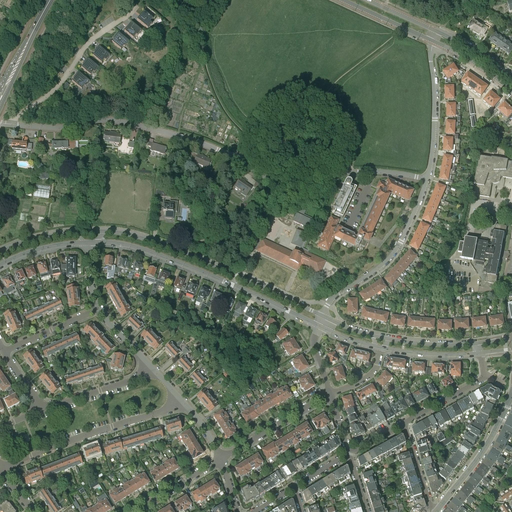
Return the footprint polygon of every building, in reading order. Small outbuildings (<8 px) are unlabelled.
[(144,12),(137,20),(148,29),(152,24),(150,22),(153,19),(144,12)] [(476,34),(482,23),(475,20),(474,22),(474,21),(469,29),(473,31),(473,32),(476,34)] [(131,23),(124,31),(133,39),(136,35),(137,36),(141,31),(131,23)] [(482,23),(476,34),(478,36),(480,35),(483,37),(488,30),(489,30),(490,27),(486,25),(485,25),(482,23)] [(115,39),(112,42),(121,50),(123,46),(124,47),(129,42),(117,33),(113,39),(114,38),(115,39)] [(494,45),(500,37),(495,33),(489,41),(490,41),(490,42),(491,43),(492,43),(494,45)] [(505,40),(500,37),(494,45),(496,46),(497,47),(498,48),(499,48),(505,40)] [(502,50),(504,51),(510,44),(505,40),(499,48),(500,49),(501,50),(502,50)] [(95,53),(92,56),(101,63),(104,60),(106,61),(110,56),(98,47),(94,52),(94,53),(94,52),(95,53)] [(84,65),(81,68),(90,76),(93,72),(94,73),(98,68),(87,59),(82,64),(82,65),(83,64),(84,65)] [(454,65),(449,69),(453,75),(458,72),(454,65)] [(448,79),(453,75),(449,69),(444,72),(448,79)] [(75,78),(72,82),(81,90),(84,86),(85,87),(90,82),(78,72),(73,78),(74,78),(75,78)] [(469,73),(462,82),(467,85),(472,78),(471,78),(473,76),(469,73)] [(472,78),(467,85),(472,89),(478,80),(475,77),(473,79),(472,78)] [(478,80),(472,89),(476,92),(482,85),(481,85),(482,83),(478,80)] [(482,85),(476,92),(481,96),(488,87),(484,84),(483,86),(482,85)] [(491,92),(484,101),(488,105),(494,98),(493,97),(495,96),(491,92)] [(494,98),(488,105),(493,109),(500,100),(496,97),(495,99),(494,98)] [(504,104),(500,108),(498,106),(495,110),(497,111),(498,110),(503,114),(508,108),(504,104)] [(511,111),(508,108),(503,114),(507,118),(511,112),(511,111)] [(453,137),(456,137),(458,137),(458,135),(456,135),(454,134),(455,128),(447,128),(446,134),(453,134),(453,137)] [(104,142),(105,142),(105,143),(115,145),(115,146),(118,146),(119,144),(120,138),(123,139),(124,136),(115,135),(115,133),(110,133),(110,134),(104,133),(103,140),(105,140),(104,142)] [(7,141),(7,145),(12,146),(12,151),(23,152),(26,152),(26,150),(26,144),(27,144),(27,142),(27,139),(23,139),(22,143),(12,142),(13,140),(9,140),(9,141),(7,141)] [(66,143),(52,143),(52,145),(43,143),(43,140),(39,139),(38,145),(40,146),(39,150),(44,151),(45,146),(52,147),(52,150),(62,150),(62,151),(66,151),(67,149),(68,149),(68,143),(66,143)] [(68,143),(68,149),(75,149),(75,140),(66,140),(66,143),(68,143)] [(152,144),(153,141),(149,140),(148,147),(151,148),(150,152),(164,156),(166,148),(152,144)] [(202,156),(198,154),(194,153),(189,151),(189,152),(188,152),(188,153),(188,154),(188,155),(188,156),(189,156),(187,157),(187,158),(187,159),(188,159),(188,160),(189,161),(190,161),(190,162),(191,162),(194,163),(194,164),(202,167),(204,169),(205,169),(206,170),(207,170),(209,169),(210,168),(210,167),(209,166),(210,166),(212,163),(210,162),(211,161),(201,157),(202,156)] [(500,181),(500,180),(500,179),(501,176),(503,177),(511,178),(511,162),(508,161),(492,158),(491,159),(480,157),(477,169),(477,168),(474,185),(475,185),(473,195),(489,198),(492,185),(491,185),(491,183),(494,184),(495,184),(496,184),(497,184),(497,183),(498,183),(499,182),(500,181)] [(450,182),(451,176),(449,175),(441,174),(440,180),(447,181),(446,183),(450,184),(450,182)] [(245,182),(240,179),(234,187),(242,192),(241,194),(245,198),(252,188),(251,189),(243,183),(245,182)] [(351,186),(351,185),(351,184),(351,183),(350,182),(350,181),(349,181),(349,180),(348,180),(347,180),(346,180),(345,181),(344,181),(344,182),(343,182),(331,210),(333,211),(332,214),(333,214),(339,217),(342,211),(345,212),(353,195),(350,194),(353,187),(351,186)] [(359,245),(363,247),(365,248),(367,242),(368,243),(371,236),(370,236),(389,196),(388,196),(389,193),(408,201),(412,191),(391,181),(390,184),(387,182),(386,185),(380,182),(377,188),(380,189),(376,197),(363,226),(359,234),(356,232),(354,235),(341,229),(338,228),(342,219),(332,215),(318,247),(328,251),(334,237),(356,248),(356,247),(357,248),(358,247),(359,247),(359,246),(359,245)] [(256,183),(253,187),(258,191),(261,186),(256,183)] [(445,188),(437,185),(437,187),(436,187),(435,191),(443,194),(445,188)] [(49,200),(50,191),(35,189),(34,197),(49,200)] [(156,190),(155,197),(165,198),(166,191),(156,190)] [(440,200),(443,194),(435,191),(434,191),(435,191),(433,197),(440,200)] [(430,203),(438,206),(440,200),(433,197),(430,203)] [(165,212),(165,218),(173,219),(174,212),(173,212),(174,204),(164,203),(163,211),(165,212)] [(436,212),(438,206),(430,203),(428,208),(436,212)] [(262,240),(261,242),(257,252),(296,270),(297,268),(301,270),(303,266),(319,273),(324,262),(307,254),(308,251),(303,249),(311,229),(314,222),(314,221),(303,215),(305,211),(299,208),(293,222),(307,229),(297,254),(293,252),(292,254),(262,240)] [(425,214),(433,217),(436,212),(428,208),(426,214),(425,214)] [(433,217),(425,214),(424,218),(423,220),(431,223),(433,217)] [(419,229),(418,229),(426,233),(429,227),(421,224),(420,226),(419,226),(418,228),(419,229)] [(465,238),(465,241),(464,243),(460,242),(460,244),(458,253),(462,254),(461,259),(473,261),(474,261),(475,261),(476,261),(475,264),(483,266),(483,263),(484,263),(485,260),(489,261),(488,262),(488,266),(487,266),(487,268),(484,268),(483,274),(486,274),(484,282),(496,285),(497,277),(496,277),(499,263),(501,256),(502,248),(504,234),(506,234),(507,227),(495,225),(494,233),(491,232),(490,238),(493,239),(492,241),(493,241),(492,245),(491,246),(488,246),(488,243),(479,241),(477,241),(477,240),(465,238)] [(424,237),(426,233),(418,229),(416,235),(423,239),(426,240),(427,238),(424,237)] [(421,245),(423,239),(416,235),(413,241),(421,245)] [(418,250),(421,245),(413,241),(412,241),(411,243),(411,244),(410,246),(418,250)] [(418,259),(410,251),(409,253),(408,253),(406,256),(412,262),(414,263),(418,259)] [(412,262),(406,256),(402,261),(408,267),(412,262)] [(104,266),(108,267),(106,277),(106,280),(110,280),(113,280),(114,274),(115,266),(112,266),(113,258),(110,258),(110,257),(108,257),(107,257),(105,257),(104,266)] [(61,265),(61,266),(62,270),(64,270),(65,268),(75,268),(75,259),(67,259),(65,259),(65,261),(67,261),(67,265),(61,265)] [(125,269),(128,269),(130,262),(126,262),(126,261),(119,259),(118,268),(115,268),(114,274),(116,275),(117,272),(119,273),(119,271),(120,271),(121,268),(125,269)] [(49,267),(50,275),(50,276),(51,276),(60,274),(62,273),(62,270),(61,266),(59,267),(58,261),(54,262),(53,261),(51,261),(51,262),(50,262),(51,266),(49,267)] [(408,267),(402,261),(398,266),(404,271),(408,267)] [(136,263),(132,273),(132,270),(129,269),(128,271),(125,281),(131,283),(133,275),(134,273),(139,275),(141,270),(142,269),(143,268),(142,267),(143,265),(136,263)] [(37,266),(40,275),(41,277),(44,276),(44,274),(47,273),(45,264),(41,265),(41,264),(38,265),(38,266),(37,266)] [(404,271),(398,266),(394,270),(400,276),(404,271)] [(36,276),(32,267),(29,269),(28,268),(26,269),(26,270),(25,270),(28,279),(32,277),(33,278),(34,278),(34,280),(37,279),(36,276)] [(65,268),(64,270),(67,270),(66,277),(67,278),(71,278),(71,277),(75,277),(75,268),(65,268)] [(152,269),(149,268),(146,277),(144,276),(142,280),(153,284),(156,276),(154,275),(156,270),(155,270),(155,269),(153,269),(152,269)] [(400,276),(394,270),(390,275),(396,280),(400,276)] [(18,273),(15,274),(18,282),(16,283),(17,287),(19,290),(22,289),(20,286),(24,285),(22,281),(25,280),(21,271),(20,272),(20,271),(18,272),(18,273)] [(156,286),(153,285),(148,298),(153,300),(158,286),(164,288),(169,275),(168,275),(168,274),(166,273),(165,274),(161,272),(156,286)] [(387,278),(385,280),(391,285),(392,285),(396,280),(390,275),(389,275),(387,278)] [(6,294),(13,290),(12,288),(15,287),(13,284),(9,277),(6,279),(6,278),(4,279),(4,280),(3,281),(6,287),(3,289),(5,294),(6,294)] [(173,287),(174,287),(177,288),(176,289),(180,290),(180,289),(180,290),(184,281),(183,281),(183,280),(181,279),(180,280),(177,278),(173,287)] [(381,292),(386,288),(381,281),(379,282),(378,282),(376,283),(376,284),(381,292)] [(118,290),(119,291),(122,289),(120,286),(117,288),(114,283),(105,288),(109,295),(118,290)] [(190,284),(190,286),(187,284),(185,289),(188,290),(186,294),(193,297),(197,287),(194,285),(194,284),(191,283),(191,284),(190,284)] [(375,295),(381,292),(376,284),(371,288),(375,295)] [(68,297),(78,296),(77,286),(67,287),(68,297)] [(19,290),(17,287),(15,288),(20,299),(21,302),(24,301),(22,297),(20,293),(19,290)] [(201,288),(196,302),(200,304),(202,300),(203,301),(204,299),(205,297),(207,298),(209,294),(207,293),(208,291),(206,290),(206,289),(204,289),(203,289),(201,288)] [(370,298),(375,295),(371,288),(365,291),(370,298)] [(122,297),(119,291),(118,290),(109,295),(113,302),(122,297)] [(363,293),(360,295),(365,302),(370,298),(365,291),(364,291),(363,292),(363,293)] [(214,293),(211,301),(217,304),(221,296),(220,296),(219,295),(218,295),(214,293)] [(79,306),(78,296),(68,297),(69,307),(79,306)] [(113,302),(117,309),(126,304),(122,297),(113,302)] [(55,301),(52,302),(56,310),(62,307),(58,298),(55,300),(55,301)] [(222,305),(224,306),(223,308),(229,311),(233,302),(231,301),(230,300),(229,299),(228,299),(227,299),(226,302),(224,301),(222,305)] [(52,311),(56,310),(52,302),(47,305),(51,313),(53,312),(52,311)] [(130,312),(126,304),(117,309),(121,317),(130,312)] [(236,310),(234,312),(241,316),(245,307),(244,306),(243,305),(242,305),(238,304),(238,305),(236,304),(234,309),(236,310)] [(41,307),(44,315),(48,313),(48,314),(51,313),(47,305),(41,307)] [(41,316),(44,315),(41,307),(35,310),(39,318),(42,317),(41,316)] [(251,320),(256,312),(254,311),(254,310),(253,310),(252,310),(249,308),(245,317),(243,320),(250,324),(252,320),(251,320)] [(367,318),(368,318),(370,310),(364,308),(362,317),(364,318),(365,318),(367,319),(367,318)] [(37,319),(39,318),(35,310),(30,312),(33,320),(36,318),(37,319)] [(368,318),(374,320),(376,311),(370,310),(368,318)] [(8,324),(17,320),(13,311),(4,315),(8,324)] [(376,311),(374,320),(380,321),(382,313),(376,311)] [(33,320),(30,312),(27,313),(26,312),(23,314),(27,322),(33,320)] [(388,314),(382,313),(380,321),(381,321),(381,322),(383,323),(383,322),(386,323),(388,315),(388,314)] [(261,326),(266,317),(263,315),(262,315),(261,314),(260,314),(259,314),(255,321),(254,323),(255,324),(257,325),(258,325),(261,326)] [(132,327),(137,321),(135,319),(136,318),(134,316),(127,322),(132,327)] [(502,316),(495,317),(497,326),(500,326),(501,325),(503,325),(502,316)] [(270,319),(265,327),(270,331),(276,323),(270,319)] [(21,329),(17,320),(8,324),(12,333),(21,329)] [(140,324),(137,321),(132,327),(136,331),(143,325),(141,323),(140,324)] [(98,331),(97,330),(91,324),(84,331),(86,333),(85,334),(86,335),(87,334),(90,337),(91,338),(98,331)] [(148,343),(155,336),(148,329),(141,336),(148,343)] [(283,329),(276,336),(280,341),(288,334),(283,329)] [(102,336),(98,331),(91,338),(95,342),(94,343),(95,344),(95,343),(97,346),(104,339),(102,336)] [(76,334),(70,337),(74,344),(79,342),(76,334)] [(162,343),(155,336),(148,343),(154,350),(162,343)] [(68,347),(74,344),(70,337),(67,338),(67,337),(64,339),(68,347)] [(99,347),(102,349),(109,343),(104,338),(104,339),(97,346),(99,347)] [(59,342),(62,350),(68,347),(64,339),(62,340),(59,342)] [(284,352),(296,345),(292,339),(283,345),(285,348),(284,349),(285,350),(281,352),(282,354),(284,352)] [(57,352),(62,350),(59,342),(56,343),(55,343),(53,344),(57,352)] [(112,346),(109,343),(102,349),(105,352),(104,353),(106,355),(114,347),(113,346),(112,346)] [(169,354),(175,348),(173,346),(174,345),(172,343),(165,349),(169,354)] [(51,346),(48,347),(51,355),(57,352),(53,344),(50,345),(51,346)] [(299,351),(296,345),(284,352),(285,354),(286,353),(287,354),(288,353),(290,356),(299,351)] [(348,356),(345,355),(347,348),(341,346),(341,345),(339,345),(338,348),(337,352),(344,355),(343,357),(341,358),(346,362),(348,356)] [(45,357),(51,355),(48,347),(42,350),(45,357)] [(177,351),(175,348),(169,354),(173,358),(180,352),(178,350),(177,351)] [(356,360),(359,352),(358,351),(357,351),(356,350),(355,351),(352,350),(350,359),(356,360)] [(23,357),(29,365),(37,359),(32,351),(23,357)] [(359,352),(356,360),(363,362),(365,353),(362,352),(361,352),(360,351),(359,352)] [(338,361),(335,353),(328,356),(331,364),(338,361)] [(366,363),(366,364),(365,367),(369,368),(371,364),(369,363),(371,355),(368,354),(368,353),(366,353),(365,353),(363,362),(366,363)] [(113,362),(121,364),(122,360),(124,360),(125,358),(123,357),(122,356),(117,354),(115,355),(114,355),(113,358),(114,358),(113,362)] [(294,366),(293,367),(294,369),(305,362),(301,356),(293,361),(295,365),(293,366),(294,366)] [(182,368),(188,363),(186,360),(187,359),(185,357),(178,363),(182,368)] [(37,359),(29,365),(35,373),(43,367),(37,359)] [(120,368),(121,364),(113,362),(112,365),(111,365),(111,368),(113,368),(113,370),(119,371),(120,370),(122,371),(122,368),(120,368)] [(308,368),(305,362),(294,369),(295,370),(296,370),(298,369),(300,373),(308,368)] [(190,365),(188,363),(182,368),(187,372),(193,366),(191,364),(190,365)] [(334,366),(335,369),(333,369),(335,376),(344,373),(346,373),(344,366),(347,365),(346,363),(334,366)] [(419,364),(418,373),(425,373),(425,375),(428,375),(428,368),(425,368),(426,364),(422,364),(422,363),(420,363),(420,364),(419,364)] [(428,368),(428,375),(431,376),(431,374),(438,374),(438,365),(437,365),(437,364),(436,364),(435,365),(432,365),(432,368),(428,368)] [(103,373),(102,370),(101,368),(100,365),(97,366),(98,367),(95,368),(97,375),(103,373)] [(95,368),(89,370),(92,378),(94,378),(94,377),(97,375),(95,368)] [(89,370),(83,372),(85,379),(89,378),(89,379),(92,378),(89,370)] [(461,377),(460,370),(451,371),(452,376),(450,376),(450,377),(451,378),(451,377),(453,377),(453,379),(454,380),(455,379),(455,377),(461,377)] [(195,382),(201,377),(199,374),(200,373),(198,371),(191,377),(195,382)] [(382,376),(381,377),(388,383),(393,378),(385,371),(383,374),(382,375),(382,376)] [(40,379),(46,386),(54,380),(48,372),(40,379)] [(82,380),(85,379),(83,372),(77,373),(80,382),(82,381),(82,380)] [(77,383),(80,382),(77,373),(71,375),(74,383),(77,382),(77,383)] [(233,381),(226,373),(223,375),(230,383),(233,381)] [(344,373),(335,376),(337,382),(346,379),(344,373)] [(74,383),(71,375),(68,376),(68,375),(65,376),(66,379),(68,385),(74,383)] [(301,387),(311,381),(307,375),(299,380),(301,384),(299,385),(301,387)] [(204,379),(201,377),(195,382),(200,387),(206,381),(204,378),(204,379)] [(384,388),(388,383),(381,377),(380,378),(379,379),(377,382),(384,388)] [(452,379),(453,379),(453,377),(451,377),(451,378),(450,377),(450,378),(449,377),(442,381),(445,388),(446,387),(447,388),(448,387),(448,386),(453,384),(451,380),(452,379)] [(60,388),(54,380),(46,386),(52,394),(60,388)] [(314,387),(311,381),(301,387),(302,388),(302,389),(304,388),(306,392),(314,387)] [(7,382),(0,386),(0,389),(2,392),(5,391),(7,393),(12,390),(10,387),(10,386),(9,384),(7,382)] [(368,387),(367,387),(372,395),(377,392),(373,384),(370,386),(369,385),(368,386),(368,387)] [(433,384),(428,387),(432,395),(438,392),(433,384)] [(285,387),(280,390),(286,401),(292,397),(285,387)] [(366,398),(372,395),(367,387),(364,389),(363,389),(362,390),(366,398)] [(485,397),(487,398),(492,388),(490,387),(489,387),(482,390),(480,392),(484,397),(485,397)] [(421,391),(419,392),(423,400),(429,397),(424,388),(420,390),(421,391)] [(497,390),(492,388),(487,398),(490,400),(491,397),(492,398),(497,390)] [(14,394),(12,390),(7,393),(9,397),(14,406),(15,406),(16,405),(19,403),(14,394)] [(203,405),(211,398),(205,390),(197,397),(203,405)] [(278,393),(275,395),(280,403),(280,404),(286,401),(280,390),(277,392),(278,393)] [(360,401),(366,398),(362,390),(361,391),(360,391),(359,391),(359,392),(356,394),(360,401)] [(497,390),(492,398),(491,400),(490,403),(495,406),(500,394),(500,392),(497,390)] [(417,403),(423,400),(419,392),(416,394),(416,392),(413,394),(417,403)] [(474,395),(479,405),(481,403),(481,402),(484,400),(479,392),(474,395)] [(280,403),(275,395),(271,396),(270,395),(268,396),(274,406),(280,403)] [(477,406),(479,405),(474,395),(469,398),(473,406),(476,404),(477,406)] [(264,401),(269,410),(274,406),(268,396),(266,398),(267,399),(264,401)] [(342,399),(344,405),(353,402),(357,401),(356,399),(355,397),(351,398),(351,396),(342,399)] [(410,397),(410,398),(409,396),(404,398),(405,400),(409,408),(410,407),(410,408),(412,407),(412,406),(414,405),(410,397)] [(13,407),(14,406),(9,397),(6,398),(6,399),(4,400),(8,409),(11,408),(12,408),(13,407)] [(211,398),(203,405),(210,412),(218,406),(211,398)] [(395,416),(388,404),(385,398),(381,400),(384,405),(382,406),(384,408),(382,410),(388,421),(395,416)] [(468,398),(463,401),(468,412),(471,411),(474,409),(468,398)] [(400,402),(397,404),(402,412),(403,412),(404,411),(404,410),(407,409),(402,399),(399,401),(400,402)] [(257,403),(263,413),(269,410),(264,401),(260,403),(259,402),(257,403)] [(466,413),(468,412),(463,401),(457,404),(463,415),(466,413)] [(355,409),(353,402),(344,405),(346,411),(354,409),(355,409)] [(263,413),(257,403),(255,405),(256,406),(252,408),(257,416),(258,416),(263,413)] [(386,421),(380,411),(376,403),(364,410),(368,418),(369,419),(374,428),(386,421)] [(483,406),(482,408),(491,413),(494,407),(486,403),(484,406),(483,406)] [(401,413),(402,412),(397,404),(394,406),(393,404),(390,406),(396,415),(399,414),(401,413)] [(456,405),(451,408),(457,418),(459,417),(460,417),(462,415),(456,405)] [(246,410),(253,421),(258,417),(258,416),(257,416),(252,408),(252,407),(246,410)] [(451,408),(446,411),(452,421),(455,420),(454,419),(457,418),(451,408)] [(491,413),(482,408),(481,410),(482,411),(480,414),(489,418),(491,413)] [(346,411),(348,418),(356,415),(356,414),(355,415),(354,409),(346,411)] [(213,416),(217,422),(227,416),(223,410),(222,411),(213,416)] [(247,424),(253,421),(246,410),(241,413),(242,415),(241,415),(247,424)] [(445,411),(440,414),(445,424),(448,423),(448,424),(451,422),(445,411)] [(480,414),(480,413),(479,416),(478,415),(477,418),(486,423),(489,418),(480,414)] [(443,426),(445,424),(440,414),(434,417),(440,428),(443,426)] [(318,418),(324,428),(326,426),(325,425),(328,423),(323,415),(318,418)] [(359,420),(356,415),(348,418),(355,438),(356,438),(365,433),(361,426),(362,426),(362,425),(359,420)] [(228,419),(227,416),(217,422),(220,428),(229,423),(227,419),(228,419)] [(324,428),(318,418),(312,421),(317,430),(320,428),(321,429),(324,428)] [(373,429),(374,428),(369,419),(366,421),(364,418),(359,420),(362,425),(364,424),(367,429),(367,430),(368,432),(368,431),(369,432),(374,429),(373,429)] [(433,418),(428,421),(434,432),(437,431),(435,427),(437,426),(433,418)] [(483,428),(486,423),(477,418),(475,420),(476,421),(475,423),(483,428)] [(175,421),(172,422),(174,431),(178,430),(178,431),(181,431),(180,429),(181,428),(180,422),(179,421),(178,420),(176,420),(175,421)] [(431,434),(434,432),(428,421),(423,424),(427,432),(430,430),(431,434)] [(171,432),(174,431),(172,422),(168,423),(167,423),(165,423),(166,425),(165,426),(166,432),(168,432),(168,434),(171,434),(171,432)] [(230,422),(229,423),(220,428),(224,433),(233,428),(230,422)] [(481,433),(483,428),(475,423),(474,424),(472,423),(470,426),(481,433)] [(301,427),(307,437),(313,434),(306,424),(301,427)] [(425,433),(427,432),(423,424),(417,427),(424,438),(427,436),(425,433)] [(307,437),(301,427),(295,430),(296,431),(301,440),(304,438),(305,439),(307,437)] [(425,441),(424,438),(417,427),(414,429),(413,429),(413,431),(415,438),(417,443),(423,441),(425,441)] [(478,438),(481,434),(470,427),(468,430),(471,432),(470,434),(478,438)] [(511,430),(505,427),(503,432),(511,436),(511,430)] [(157,429),(153,430),(156,439),(160,438),(160,439),(163,439),(159,428),(158,429),(157,429)] [(233,428),(224,433),(227,439),(236,434),(234,431),(235,430),(233,428)] [(153,430),(147,432),(150,442),(152,442),(152,440),(156,439),(153,430)] [(181,440),(183,442),(192,437),(189,431),(180,436),(182,440),(181,440)] [(290,435),(296,445),(298,443),(298,442),(301,440),(296,431),(290,435)] [(145,433),(141,434),(143,443),(147,442),(148,443),(149,443),(150,442),(147,432),(145,433)] [(441,443),(445,440),(442,433),(442,434),(441,432),(438,434),(438,435),(439,435),(439,437),(437,438),(440,443),(439,443),(441,443)] [(475,443),(478,438),(470,434),(469,433),(468,435),(466,433),(465,432),(463,435),(464,436),(475,443)] [(511,440),(511,436),(503,432),(500,438),(508,442),(510,439),(511,439),(511,440)] [(138,435),(134,436),(138,446),(140,446),(139,444),(140,444),(143,443),(141,434),(138,435)] [(294,446),(296,445),(290,435),(285,438),(290,446),(293,444),(294,446)] [(130,438),(128,438),(131,447),(133,446),(135,446),(135,447),(138,446),(134,436),(130,438)] [(402,437),(401,436),(393,441),(399,452),(401,455),(407,453),(406,448),(405,444),(402,437)] [(475,444),(475,443),(464,436),(463,439),(465,440),(464,442),(472,447),(475,444)] [(185,444),(187,448),(196,442),(192,437),(183,442),(184,445),(185,444)] [(331,443),(336,450),(339,448),(340,446),(337,437),(334,439),(333,437),(329,439),(331,443)] [(448,437),(447,438),(445,440),(441,443),(443,448),(453,441),(448,437)] [(128,438),(122,440),(122,441),(125,450),(127,449),(127,448),(131,447),(128,438)] [(290,446),(285,438),(279,441),(285,451),(287,450),(286,448),(290,446)] [(508,443),(508,442),(500,438),(499,439),(496,444),(510,452),(511,449),(508,447),(507,447),(506,447),(508,443)] [(116,442),(113,443),(115,452),(118,451),(121,450),(121,451),(122,451),(125,450),(122,441),(119,441),(116,442)] [(279,441),(274,445),(279,453),(282,451),(283,453),(285,451),(279,441)] [(327,441),(325,442),(331,453),(334,451),(336,450),(331,443),(328,444),(327,441)] [(396,453),(399,452),(393,441),(388,443),(392,451),(394,450),(396,453)] [(419,450),(431,446),(430,443),(429,444),(428,441),(417,444),(419,450)] [(199,448),(196,442),(187,448),(189,451),(188,452),(190,454),(199,448)] [(328,454),(331,453),(325,442),(323,444),(324,446),(321,447),(326,455),(328,454)] [(469,452),(472,447),(464,442),(462,444),(460,442),(458,445),(460,446),(469,452)] [(106,445),(103,446),(106,455),(109,454),(109,455),(110,454),(110,453),(112,453),(115,452),(113,443),(109,444),(106,445)] [(390,453),(392,451),(388,443),(382,446),(389,457),(391,456),(390,453)] [(275,455),(279,453),(274,445),(273,444),(267,447),(274,457),(276,456),(275,455)] [(509,455),(510,452),(496,444),(494,449),(502,454),(503,451),(504,452),(504,453),(509,455)] [(94,446),(90,447),(93,456),(97,455),(97,456),(100,456),(99,453),(100,453),(98,447),(97,446),(96,445),(94,445),(94,446)] [(386,459),(389,457),(382,446),(377,449),(381,457),(384,456),(386,459)] [(421,456),(429,453),(431,453),(431,452),(431,450),(432,449),(431,446),(419,450),(421,456)] [(465,457),(469,452),(460,446),(459,448),(460,449),(459,452),(465,457)] [(93,456),(90,447),(86,449),(86,448),(84,449),(84,451),(83,452),(85,458),(86,458),(87,460),(90,459),(89,458),(93,456)] [(274,457),(267,447),(262,451),(268,461),(274,457)] [(325,457),(326,455),(321,447),(319,449),(317,447),(316,448),(322,458),(325,457)] [(199,448),(190,454),(191,456),(192,456),(194,459),(203,454),(199,448)] [(316,448),(314,449),(314,450),(312,451),(311,452),(312,453),(317,461),(319,460),(322,458),(316,448)] [(379,458),(381,457),(377,449),(372,452),(378,462),(381,461),(379,458)] [(490,455),(503,463),(505,460),(501,458),(500,458),(501,455),(502,454),(494,449),(493,450),(490,455)] [(306,454),(307,455),(312,464),(317,461),(312,453),(309,455),(308,452),(306,454)] [(375,464),(378,462),(372,452),(367,455),(371,462),(374,461),(375,464)] [(455,453),(452,456),(460,463),(465,457),(459,452),(457,454),(455,453)] [(430,457),(429,453),(421,456),(423,462),(431,459),(434,458),(433,456),(430,457)] [(72,457),(75,465),(79,464),(80,465),(82,464),(78,454),(76,454),(76,455),(72,457)] [(409,461),(408,454),(397,458),(399,464),(399,463),(399,464),(409,461)] [(257,455),(251,458),(257,468),(260,467),(260,466),(263,465),(262,463),(257,455)] [(307,467),(312,464),(307,455),(302,458),(307,467)] [(369,463),(371,462),(367,455),(362,458),(368,468),(371,466),(369,463)] [(502,466),(503,463),(490,455),(487,460),(494,465),(497,462),(498,462),(497,463),(502,466)] [(457,467),(460,463),(452,456),(451,458),(453,459),(450,462),(457,467)] [(72,457),(66,459),(70,469),(72,468),(72,467),(75,465),(72,457)] [(255,469),(255,470),(257,468),(251,458),(246,462),(252,471),(255,469)] [(297,461),(302,470),(307,467),(302,458),(297,462),(297,461)] [(368,468),(362,458),(358,460),(358,461),(360,470),(362,474),(368,473),(366,469),(368,468)] [(66,459),(60,461),(63,470),(67,469),(67,470),(70,469),(66,459)] [(423,462),(424,467),(436,464),(435,461),(432,462),(431,459),(423,462)] [(167,462),(173,472),(179,469),(173,460),(170,462),(169,461),(167,462)] [(492,469),(494,465),(487,460),(485,462),(483,465),(496,474),(498,472),(494,469),(493,469),(492,469)] [(60,461),(54,464),(57,474),(60,473),(59,471),(63,470),(60,461)] [(297,474),(302,470),(297,461),(291,465),(297,474)] [(411,466),(409,461),(399,464),(400,465),(400,464),(401,466),(399,467),(397,468),(398,470),(411,466)] [(173,472),(167,462),(165,464),(165,465),(162,467),(167,476),(173,472)] [(249,473),(252,471),(246,462),(240,465),(246,475),(248,474),(249,474),(249,473)] [(453,472),(457,467),(450,462),(448,465),(447,463),(445,465),(453,472)] [(284,466),(291,477),(296,474),(290,463),(284,466)] [(54,464),(48,466),(51,475),(55,473),(55,475),(57,474),(54,464)] [(453,472),(445,465),(443,464),(439,468),(450,477),(453,472)] [(240,465),(235,469),(237,472),(234,473),(237,477),(239,475),(240,477),(241,478),(244,476),(246,475),(240,465)] [(427,474),(436,471),(435,469),(436,469),(435,465),(425,468),(427,474)] [(494,477),(496,474),(483,465),(481,468),(480,470),(487,476),(489,473),(490,473),(490,474),(494,477)] [(42,469),(40,469),(44,478),(47,477),(47,476),(51,475),(48,466),(42,468),(42,469)] [(161,479),(167,476),(162,467),(161,466),(156,469),(161,479)] [(286,481),(291,477),(284,466),(279,470),(286,481)] [(413,471),(411,466),(398,470),(399,472),(403,471),(403,473),(402,474),(403,475),(405,474),(413,471)] [(346,467),(340,470),(345,477),(347,480),(349,479),(347,476),(349,475),(347,468),(346,467)] [(446,481),(450,477),(439,468),(439,469),(440,475),(439,476),(446,481)] [(39,469),(33,471),(36,481),(41,479),(42,480),(42,479),(44,478),(40,469),(39,470),(39,469)] [(161,479),(156,469),(153,471),(154,472),(150,474),(156,483),(161,479)] [(343,478),(345,477),(340,470),(336,473),(342,483),(345,481),(343,478)] [(488,476),(487,476),(480,470),(476,474),(488,484),(490,482),(487,479),(488,476)] [(26,474),(24,475),(23,475),(26,484),(29,483),(30,484),(31,484),(31,483),(36,481),(33,471),(26,474)] [(279,471),(274,474),(274,475),(280,484),(285,481),(279,472),(279,471)] [(405,474),(406,478),(403,479),(401,479),(402,482),(415,478),(413,471),(405,474)] [(427,474),(428,480),(437,477),(438,477),(438,475),(438,476),(436,471),(427,474)] [(340,485),(342,483),(336,473),(331,476),(336,483),(338,482),(340,485)] [(373,476),(372,473),(362,476),(364,482),(375,478),(378,477),(377,475),(375,476),(374,475),(373,476)] [(280,484),(274,475),(274,474),(269,478),(275,487),(280,484)] [(476,474),(472,479),(479,485),(482,482),(482,483),(482,484),(486,487),(488,484),(476,474)] [(137,477),(143,487),(149,483),(144,475),(140,477),(140,476),(137,477)] [(336,483),(331,476),(326,479),(332,489),(335,487),(335,488),(338,486),(336,483)] [(143,487),(137,477),(135,479),(136,480),(132,482),(138,490),(143,487)] [(439,483),(437,477),(428,480),(430,486),(439,483)] [(275,487),(269,478),(264,481),(264,482),(270,491),(275,487)] [(376,484),(375,482),(376,481),(375,478),(364,482),(366,487),(376,484)] [(417,484),(415,478),(402,482),(403,485),(405,484),(407,484),(407,486),(406,486),(407,487),(408,487),(417,484)] [(330,490),(332,489),(326,479),(321,482),(328,492),(330,490)] [(477,488),(479,485),(472,479),(468,484),(481,494),(483,491),(479,488),(478,488),(478,489),(477,488)] [(208,485),(214,494),(217,493),(216,491),(219,489),(214,481),(208,485)] [(270,491),(264,482),(264,481),(258,484),(264,494),(270,491)] [(128,483),(126,484),(132,494),(138,490),(132,482),(129,484),(128,483)] [(325,494),(328,492),(321,482),(317,485),(321,492),(323,491),(325,494)] [(439,483),(430,486),(433,495),(435,495),(443,485),(442,482),(439,483)] [(126,497),(132,494),(126,484),(124,486),(124,487),(121,489),(126,497)] [(253,488),(254,488),(259,497),(264,494),(258,484),(253,488)] [(377,487),(376,484),(366,487),(368,494),(379,491),(378,488),(377,489),(376,487),(377,487)] [(419,490),(417,484),(408,487),(408,488),(409,488),(410,490),(405,491),(406,494),(419,490)] [(478,497),(481,494),(468,484),(464,489),(472,495),(474,492),(475,493),(474,493),(474,494),(478,497)] [(203,488),(208,496),(211,494),(212,495),(214,494),(208,485),(203,488)] [(319,494),(321,492),(317,485),(312,488),(316,495),(318,498),(321,497),(319,494)] [(254,488),(250,490),(248,491),(247,487),(246,487),(241,490),(245,504),(246,504),(252,500),(254,501),(259,497),(254,488)] [(355,492),(353,487),(345,489),(343,490),(343,491),(344,491),(344,493),(343,493),(343,496),(355,492)] [(120,488),(115,491),(121,501),(126,497),(121,489),(120,488)] [(197,491),(203,501),(205,500),(204,498),(208,496),(203,488),(197,491)] [(313,497),(316,495),(312,488),(307,491),(313,501),(315,500),(313,497)] [(40,493),(43,499),(50,495),(48,492),(49,491),(47,489),(40,493)] [(469,498),(472,495),(464,489),(460,494),(473,504),(475,501),(471,498),(470,498),(469,498)] [(421,496),(419,490),(406,494),(406,496),(410,495),(411,497),(410,498),(410,499),(409,499),(421,496)] [(115,504),(121,501),(115,491),(112,492),(113,493),(110,496),(115,504)] [(197,504),(203,501),(197,491),(191,495),(192,496),(190,498),(193,503),(195,501),(196,503),(197,503),(197,504)] [(315,503),(313,501),(307,491),(304,493),(303,495),(306,504),(310,501),(313,505),(315,503)] [(379,491),(368,494),(369,500),(379,496),(379,494),(378,494),(378,493),(380,492),(379,491)] [(504,492),(503,492),(508,500),(511,497),(508,491),(505,494),(504,492)] [(356,498),(355,492),(343,496),(344,498),(345,498),(346,501),(356,498)] [(504,503),(508,500),(503,492),(502,493),(503,495),(500,497),(504,503)] [(471,506),(473,504),(460,494),(456,499),(464,505),(466,502),(467,502),(467,503),(471,506)] [(44,502),(46,504),(54,499),(53,497),(52,497),(50,495),(43,499),(45,502),(44,502)] [(99,503),(104,511),(107,511),(111,510),(106,501),(108,500),(105,495),(97,500),(99,502),(99,503)] [(380,496),(379,496),(369,500),(371,505),(383,502),(382,499),(380,500),(379,498),(380,497),(380,496)] [(186,497),(180,500),(186,510),(188,509),(187,507),(191,505),(186,497)] [(346,504),(347,508),(358,504),(356,498),(346,501),(347,504),(346,504)] [(48,506),(50,509),(56,505),(55,502),(56,501),(54,499),(46,504),(47,506),(48,506)] [(456,499),(452,504),(461,511),(466,511),(467,511),(463,508),(462,508),(462,509),(461,508),(464,505),(456,499)] [(187,511),(186,510),(180,500),(174,504),(176,507),(178,510),(179,511),(182,511),(184,511),(187,511)] [(216,509),(218,511),(226,511),(224,504),(223,500),(217,503),(220,507),(216,509)] [(291,501),(282,506),(284,510),(286,508),(287,510),(294,508),(293,504),(292,501),(291,501)] [(424,508),(422,501),(414,503),(415,506),(417,507),(423,510),(424,508)] [(1,506),(0,507),(0,506),(0,511),(2,511),(7,511),(12,508),(10,505),(9,505),(9,504),(8,505),(6,502),(4,504),(4,503),(1,506)] [(384,504),(383,502),(371,505),(373,511),(384,508),(383,508),(384,508),(383,506),(382,507),(382,505),(384,504)] [(98,506),(94,508),(96,511),(104,511),(99,503),(97,505),(98,506)]
